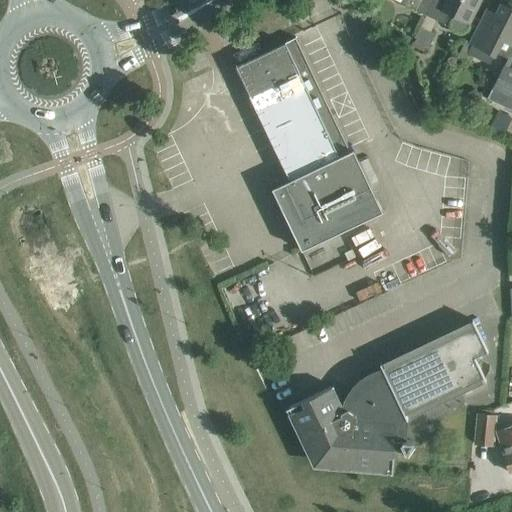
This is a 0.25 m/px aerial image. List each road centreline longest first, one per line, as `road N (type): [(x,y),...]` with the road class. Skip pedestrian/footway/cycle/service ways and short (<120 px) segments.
road 1 (tertiary): [(210,511),(154,386),(102,229)]
road 2 (tertiary): [(67,511),(0,370)]
road 3 (unclassified): [(105,71),(211,0)]
road 4 (tertiary): [(102,229),(80,110)]
road 5 (tertiary): [(52,119),(102,229)]
